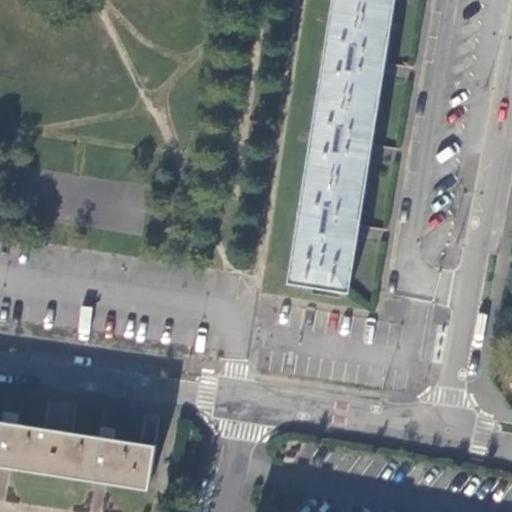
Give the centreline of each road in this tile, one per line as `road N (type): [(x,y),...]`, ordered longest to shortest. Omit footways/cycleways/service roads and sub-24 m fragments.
road 1 (residential): [(447,432),(511,64)]
road 2 (residential): [(0,363),(237,401)]
road 3 (residential): [(237,401),(447,432)]
